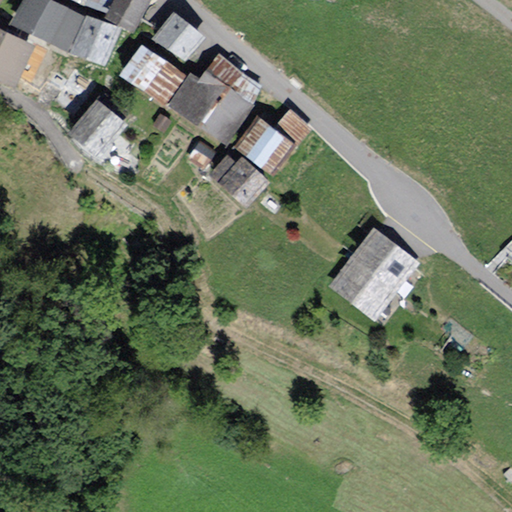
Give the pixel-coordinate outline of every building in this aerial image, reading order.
[(0,0),(0,15),(9,0),(0,0)] [(85,25),(41,0),(22,0),(11,23),(71,60),(72,56),(85,25)] [(154,0),(116,0),(107,20),(137,37),(154,0)] [(202,38),(171,17),(154,44),(185,65),(202,38)] [(121,35),(90,23),(77,58),(105,71),(121,35)] [(0,33),(0,79),(17,90),(38,52),(0,33)] [(185,78),(142,49),(121,79),(166,108),(185,78)] [(264,89),(219,55),(209,72),(254,106),(264,89)] [(251,109),(196,69),(171,110),(229,150),(251,109)] [(99,103),(72,137),(103,163),(130,126),(99,103)] [(312,131),(287,111),(277,127),(299,146),(312,131)] [(294,148),(261,120),(237,150),(272,178),(294,148)] [(213,152),(201,143),(191,158),(204,168),(213,152)] [(275,185),(242,160),(235,168),(226,159),(210,175),(248,212),(275,185)] [(335,285),(374,317),(416,266),(378,234),(335,285)]
